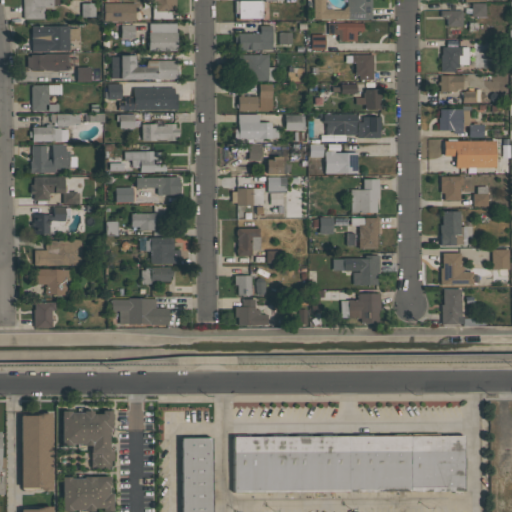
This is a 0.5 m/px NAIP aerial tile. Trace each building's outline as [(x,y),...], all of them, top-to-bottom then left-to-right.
[(22,18),(22,0),(58,0),(58,5),(52,5),(52,7),(44,7),(44,18),(22,18)] [(175,0),(175,11),(171,11),(171,18),(151,18),(151,2),(141,2),(141,0),(175,0)] [(261,0),(261,18),(237,18),(237,13),(233,13),(233,0),(261,0)] [(371,0),(371,19),(355,19),(355,18),(312,18),(312,0),(324,0),(324,8),(332,8),(332,9),(342,9),(346,5),(346,1),(342,1),(342,0),(371,0)] [(103,21),(103,2),(134,2),(134,21),(103,21)] [(470,2),(484,2),(484,16),(470,16),(470,2)] [(94,17),(94,3),(80,3),(81,17),(94,17)] [(439,10),(461,10),(461,20),(462,20),(462,26),(446,26),(446,16),(439,16),(439,10)] [(175,22),(175,32),(176,32),(176,50),(147,50),(147,32),(148,32),(148,22),(175,22)] [(362,22),(362,31),(355,31),(355,40),(337,40),(337,34),(326,34),(326,22),(334,22),(362,22)] [(133,24),(133,38),(119,38),(119,24),(133,24)] [(30,25),(68,25),(68,28),(77,28),(77,39),(69,39),(69,50),(48,50),(48,51),(30,51),(30,25)] [(270,49),(257,49),(257,50),(236,50),(236,32),(257,32),(257,33),(258,33),(258,25),(271,25),(270,49)] [(290,32),(290,44),(277,43),(277,32),(290,32)] [(323,34),(323,49),(309,49),(310,34),(323,34)] [(439,71),(439,54),(440,54),(440,46),(460,46),(460,47),(467,47),(467,64),(457,64),(457,67),(453,67),(453,71),(439,71)] [(58,70),(58,71),(51,71),(51,70),(43,70),(43,69),(29,69),(29,67),(25,67),(25,56),(30,56),(30,53),(43,53),(67,53),(67,70),(58,70)] [(277,81),(266,81),(266,80),(241,80),(241,63),(236,63),(236,54),(267,54),(267,67),(277,67),(277,81)] [(372,54),(372,79),(356,79),(356,76),(354,76),(354,69),(353,69),(353,63),(350,63),(350,62),(344,62),(344,55),(350,55),(350,54),(372,54)] [(119,79),(119,77),(110,77),(110,56),(119,56),(119,55),(133,55),(133,56),(135,56),(135,67),(143,67),(145,60),(177,60),(177,79),(119,79)] [(89,81),(75,81),(75,67),(89,67),(89,81)] [(438,91),(438,74),(461,74),(461,88),(455,88),(455,91),(438,91)] [(120,98),(103,98),(103,85),(106,85),(106,83),(120,83),(120,98)] [(355,83),(354,93),(339,93),(339,83),(355,83)] [(30,110),(30,86),(31,86),(31,84),(60,84),(60,93),(47,93),(47,104),(44,104),(44,110),(30,110)] [(258,107),(258,84),(270,84),(270,110),(256,110),(256,111),(236,111),(236,96),(256,96),(256,107),(258,107)] [(173,87),(173,93),(176,93),(176,109),(117,109),(117,101),(122,101),(122,96),(132,96),(132,87),(173,87)] [(363,109),(363,104),(354,104),(354,97),(361,97),(361,92),(363,92),(363,88),(379,88),(379,109),(363,109)] [(461,90),(473,90),(473,102),(461,102),(461,90)] [(470,105),(470,110),(468,110),(468,124),(467,124),(467,130),(461,130),(461,133),(451,133),(451,130),(437,130),(437,116),(438,116),(438,108),(460,108),(460,105),(470,105)] [(55,126),(55,125),(52,125),(52,122),(49,122),(49,114),(55,114),(55,113),(78,113),(78,124),(68,124),(68,126),(55,126)] [(133,113),(133,128),(118,128),(118,121),(115,121),(115,114),(118,114),(118,113),(133,113)] [(355,134),(325,134),(325,123),(322,123),(322,113),(355,113),(355,117),(357,117),(357,121),(355,121),(355,134)] [(233,138),(233,129),(237,129),(237,114),(257,114),(258,122),(270,121),(270,127),(277,127),(277,137),(270,137),(270,138),(261,138),(261,141),(254,141),(251,138),(233,138)] [(300,129),(283,129),(283,114),(300,114),(300,115),(303,115),(303,128),(300,128),(300,129)] [(378,137),(356,137),(356,122),(361,122),(361,115),(366,115),(366,116),(378,116),(378,137)] [(31,141),(31,137),(27,137),(27,130),(30,130),(30,126),(44,126),(44,123),(50,123),(50,126),(52,126),(52,128),(59,127),(59,129),(66,129),(67,140),(59,140),(59,141),(52,141),(31,141)] [(174,140),(164,140),(164,139),(155,139),(155,140),(140,140),(140,123),(155,123),(155,126),(162,126),(162,123),(174,123),(174,127),(177,127),(177,136),(174,136),(174,140)] [(467,124),(468,124),(482,124),(482,137),(467,137),(467,130),(467,124)] [(494,140),(494,167),(474,167),(474,172),(466,172),(466,167),(453,167),(453,155),(442,155),(442,140),(446,140),(446,138),(455,138),(455,140),(494,140)] [(247,145),(247,143),(260,143),(260,145),(261,145),(261,160),(247,160),(247,145)] [(28,172),(28,161),(30,161),(30,145),(45,145),(45,152),(46,152),(46,159),(50,159),(50,144),(64,144),(64,150),(68,150),(68,155),(75,155),(75,167),(68,167),(68,169),(54,169),(54,172),(43,172),(33,172),(28,172)] [(356,152),(356,173),(324,173),(324,150),(334,150),(334,152),(356,152)] [(152,151),(152,156),(154,156),(154,158),(152,158),(152,163),(164,163),(164,171),(152,171),(138,171),(138,167),(130,167),(130,160),(123,160),(123,151),(152,151)] [(265,159),(271,159),(271,156),(281,156),(281,163),(285,163),(285,173),(281,173),(281,174),(265,174),(265,159)] [(443,200),(443,192),(439,192),(439,175),(461,175),(461,184),(459,184),(459,194),(462,194),(462,199),(458,200),(443,200)] [(32,176),(63,176),(63,183),(66,183),(66,191),(78,191),(78,203),(61,203),(61,193),(48,193),(48,200),(32,200),(32,193),(29,193),(29,184),(32,184),(32,176)] [(134,176),(178,176),(178,194),(155,195),(155,187),(134,187),(134,176)] [(265,192),(265,176),(285,176),(285,192),(265,192)] [(349,189),(361,189),(361,178),(377,178),(377,199),(375,199),(375,212),(349,212),(349,189)] [(114,187),(131,186),(132,201),(114,202),(114,187)] [(471,193),(475,193),(475,186),(486,186),(486,193),(486,205),(471,205),(471,193)] [(230,202),(230,191),(235,191),(235,187),(261,187),(261,205),(235,205),(235,202),(230,202)] [(30,233),(30,214),(51,214),(51,206),(64,206),(64,207),(68,207),(68,217),(63,217),(63,234),(30,233)] [(459,210),(459,226),(465,226),(465,245),(445,245),(439,245),(439,234),(438,234),(438,224),(440,224),(440,210),(459,210)] [(153,213),(153,226),(153,230),(138,230),(138,226),(129,226),(129,213),(153,213)] [(317,216),(331,217),(331,233),(317,233),(317,227),(311,227),(311,218),(317,218),(317,216)] [(375,248),(357,248),(357,225),(349,225),(349,217),(377,217),(377,234),(375,234),(375,248)] [(116,236),(117,221),(104,221),(104,235),(116,236)] [(236,255),(236,227),(258,227),(258,236),(259,236),(259,249),(250,249),(250,255),(236,255)] [(178,263),(148,263),(148,250),(144,250),(144,240),(147,240),(147,238),(149,238),(149,237),(172,237),(172,249),(178,249),(178,263)] [(80,239),(80,264),(33,265),(32,249),(44,249),(44,248),(44,240),(71,240),(71,239),(80,239)] [(507,249),(508,269),(490,269),(490,249),(507,249)] [(265,263),(277,263),(277,251),(265,251),(265,263)] [(471,271),(471,284),(469,284),(438,284),(438,267),(440,267),(440,252),(459,252),(459,260),(462,260),(462,270),(471,271)] [(376,284),(351,284),(351,272),(357,272),(357,270),(342,270),(331,270),(331,258),(342,258),(342,257),(359,257),(359,255),(378,255),(378,272),(376,272),(376,284)] [(168,266),(168,270),(171,270),(171,276),(168,276),(168,281),(150,281),(150,283),(139,283),(139,270),(143,270),(143,267),(149,267),(149,266),(168,266)] [(67,269),(67,294),(44,294),(44,293),(43,293),(43,286),(44,286),(44,284),(33,284),(33,268),(48,268),(48,269),(67,269)] [(250,275),(250,295),(236,295),(236,284),(233,284),(233,275),(250,275)] [(461,324),(438,324),(438,304),(441,304),(441,288),(459,288),(459,315),(461,315),(461,324)] [(378,292),(378,310),(376,310),(376,322),(358,323),(358,318),(346,318),(346,317),(339,317),(338,300),(346,300),(346,299),(356,299),(356,292),(378,292)] [(154,297),(154,307),(167,307),(167,324),(149,324),(116,324),(116,311),(109,311),(109,299),(126,299),(126,297),(154,297)] [(240,306),(240,298),(254,298),(254,309),(258,309),(258,314),(266,314),(266,325),(236,325),(236,317),(233,317),(233,306),(240,306)] [(31,327),(31,309),(32,309),(32,301),(53,301),(53,310),(50,310),(50,327),(31,327)] [(60,446),(60,410),(70,410),(70,412),(82,412),(82,410),(92,410),(92,413),(101,413),(101,410),(111,410),(111,428),(108,428),(108,447),(113,451),(113,461),(111,461),(111,466),(90,466),(89,445),(82,445),(82,444),(70,444),(70,446),(60,446)] [(50,412),(50,489),(40,489),(40,487),(33,487),(33,490),(21,490),(21,487),(19,487),(19,415),(33,415),(33,413),(39,413),(39,412),(50,412)] [(463,435),(464,491),(231,492),(231,435),(463,435)] [(179,511),(179,505),(180,505),(180,498),(178,498),(178,480),(180,480),(180,474),(178,474),(178,455),(179,455),(179,450),(178,450),(178,438),(179,438),(179,437),(211,437),(211,511),(179,511)] [(61,511),(61,476),(71,476),(71,478),(82,478),(82,476),(109,476),(109,485),(107,485),(107,493),(112,493),(112,511),(102,511),(102,508),(93,508),(93,511),(83,511),(83,510),(71,510),(71,511),(61,511)]
